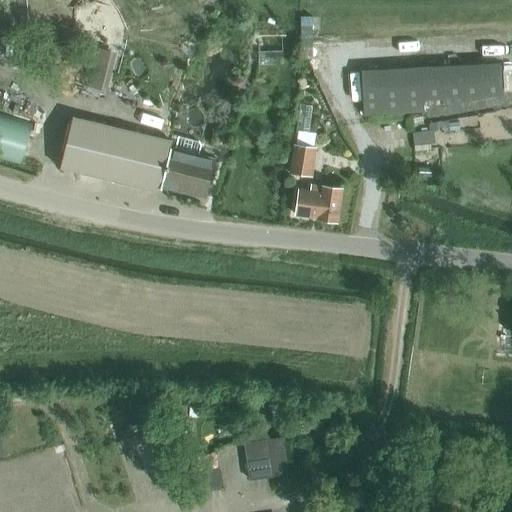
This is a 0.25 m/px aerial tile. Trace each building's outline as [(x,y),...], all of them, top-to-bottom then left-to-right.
[(303,32),(313,33),(314,17),(304,16),(303,32)] [(86,87),(106,92),(116,51),(96,46),(86,87)] [(362,70),(363,104),(364,115),(424,112),(423,100),(503,95),(501,63),(362,70)] [(0,113),(0,159),(20,166),(33,124),(0,113)] [(72,117),(60,167),(159,191),(160,188),(161,189),(162,187),(204,197),(213,158),(170,147),(171,141),(72,117)] [(315,149),(313,149),(316,133),(298,131),(296,146),(293,146),(289,173),(311,177),(315,149)] [(412,132),(413,145),(430,144),(429,131),(412,132)] [(341,188),(322,186),(310,184),(310,191),(299,189),(295,215),(317,218),(317,219),(337,222),(341,188)] [(267,440),(244,443),(249,481),(272,478),(267,440)] [(218,465),(193,469),(196,493),(221,489),(218,465)]
